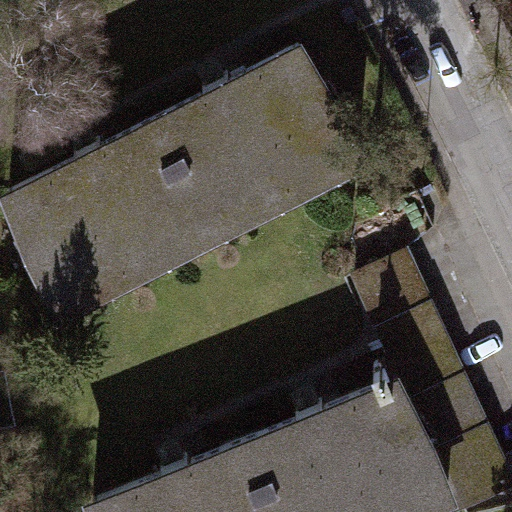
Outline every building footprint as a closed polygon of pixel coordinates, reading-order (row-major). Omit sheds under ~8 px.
[(144,114),(199,223),(347,150),(292,40),(224,73),(222,68),(195,81),(198,87),(144,114)] [(199,223),(144,114),(93,140),(90,135),(64,147),(66,152),(0,184),(0,185),(15,229),(21,227),(29,245),(23,246),(54,300),(92,280),(91,277),(199,223)] [(396,246),(346,268),(370,324),(421,302),(396,246)] [(425,311),(421,302),(370,324),(374,333),(377,341),(429,319),(425,311)] [(389,367),(439,484),(447,480),(453,494),(496,476),(429,319),(377,341),(378,360),(369,364),(373,374),(389,367)] [(234,435),(266,511),(365,511),(394,500),(396,505),(439,484),(389,367),(373,374),(316,400),(313,395),(285,407),(288,413),(234,435)] [(266,511),(234,435),(182,457),(179,449),(151,460),(155,470),(82,500),(87,511),(266,511)]
